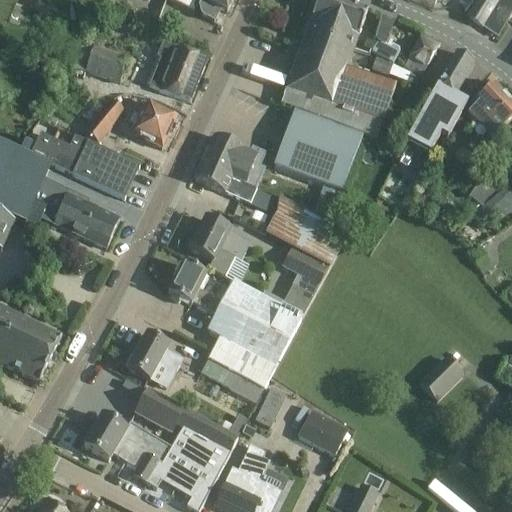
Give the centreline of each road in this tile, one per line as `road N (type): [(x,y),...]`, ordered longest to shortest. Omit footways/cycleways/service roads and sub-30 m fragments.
road 1 (tertiary): [(24,450),(125,267),(253,0)]
road 2 (tertiary): [(511,73),(460,37),(378,0)]
road 3 (residential): [(143,511),(24,450)]
